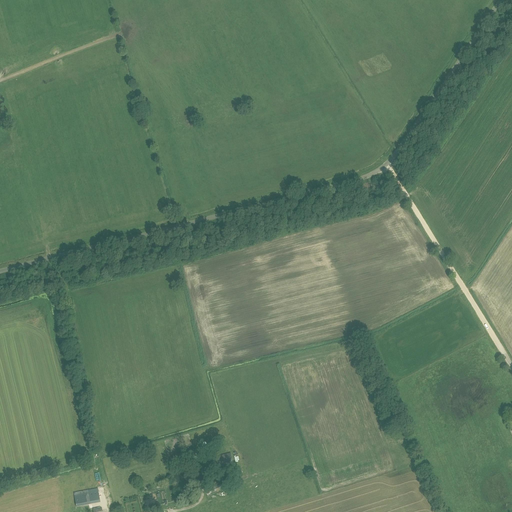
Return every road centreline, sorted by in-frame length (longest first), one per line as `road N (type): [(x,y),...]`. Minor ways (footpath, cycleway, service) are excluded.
road 1 (unclassified): [(0,273),(375,173),(501,0)]
road 2 (track): [(511,365),(386,165)]
